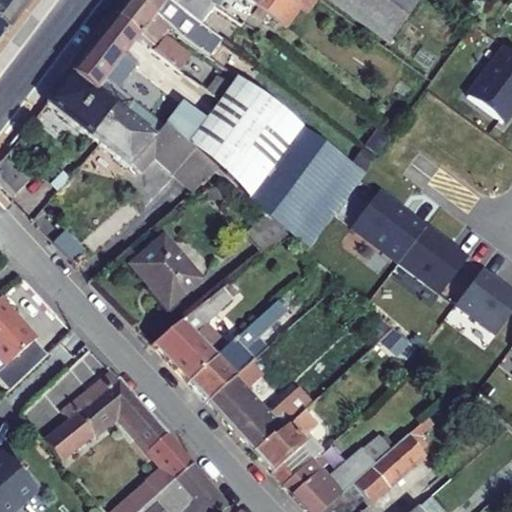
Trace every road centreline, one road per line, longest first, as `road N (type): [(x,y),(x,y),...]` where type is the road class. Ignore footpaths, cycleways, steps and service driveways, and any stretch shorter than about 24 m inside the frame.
road 1 (residential): [(268,511),(0,219)]
road 2 (primary): [(0,103),(82,0)]
